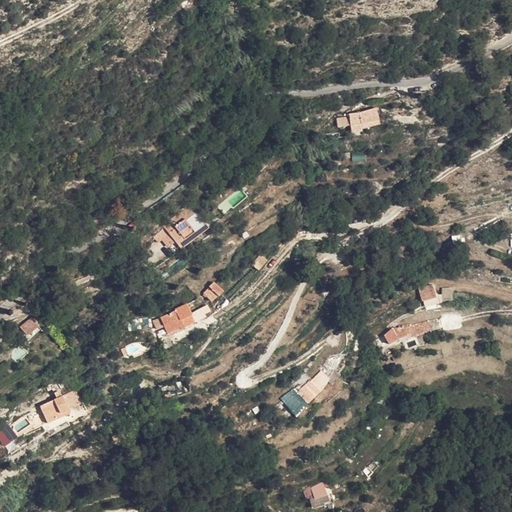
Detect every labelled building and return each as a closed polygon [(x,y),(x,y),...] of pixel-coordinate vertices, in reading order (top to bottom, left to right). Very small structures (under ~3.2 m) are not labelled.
[(351,122),(361,122),(361,114),(351,114),(351,118),(351,122)] [(338,119),(339,127),(351,126),(351,122),(351,118),(338,119)] [(352,133),(362,132),(361,122),(351,122),(351,126),(352,133)] [(278,160),(270,153),(259,166),(268,172),(278,160)] [(182,214),(186,218),(195,210),(192,206),(182,214)] [(171,223),(175,227),(168,233),(176,241),(183,235),(186,237),(205,220),(195,210),(186,218),(182,214),(171,223)] [(210,225),(205,220),(186,237),(183,235),(176,241),(183,248),(210,225)] [(165,229),(168,233),(175,227),(171,223),(165,229)] [(217,282),(213,288),(218,296),(223,290),(217,282)] [(436,301),(433,283),(423,285),(427,302),(436,301)] [(454,300),(454,287),(444,288),(445,300),(454,300)] [(210,302),(218,296),(213,288),(206,293),(210,302)] [(196,298),(184,306),(189,314),(201,306),(196,298)] [(177,310),(181,318),(189,314),(184,306),(179,309),(177,310)] [(201,306),(189,314),(194,321),(205,315),(201,306)] [(181,318),(177,310),(160,320),(170,336),(185,327),(181,318)] [(181,318),(185,327),(194,321),(189,314),(181,318)] [(411,335),(412,337),(434,324),(428,315),(407,328),(411,335)] [(19,328),(25,336),(37,327),(42,323),(38,318),(33,321),(32,319),(19,328)] [(392,329),(386,333),(394,344),(411,335),(407,328),(405,325),(394,332),(392,329)] [(37,327),(25,336),(29,341),(41,332),(37,327)] [(323,374),(313,383),(320,391),(331,382),(323,374)] [(306,402),(320,391),(313,383),(309,378),(295,390),(306,402)] [(50,424),(71,411),(60,395),(39,408),(50,424)] [(8,425),(0,430),(0,441),(4,447),(17,437),(8,425)] [(322,506),(318,493),(305,496),(310,509),(322,506)]
